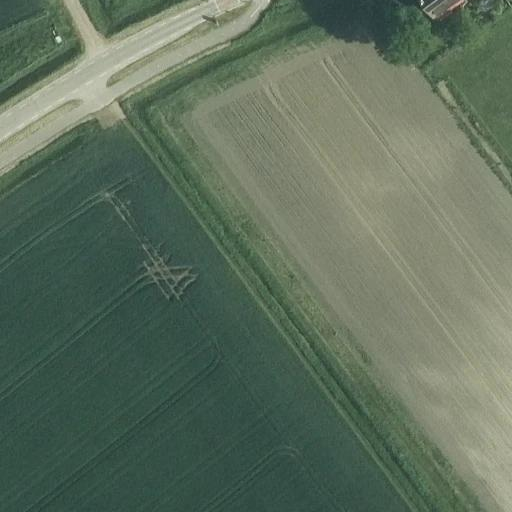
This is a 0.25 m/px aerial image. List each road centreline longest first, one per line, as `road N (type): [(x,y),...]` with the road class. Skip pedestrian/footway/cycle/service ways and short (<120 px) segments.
road 1 (tertiary): [(103,66),(229,0)]
road 2 (tertiary): [(0,132),(103,66)]
